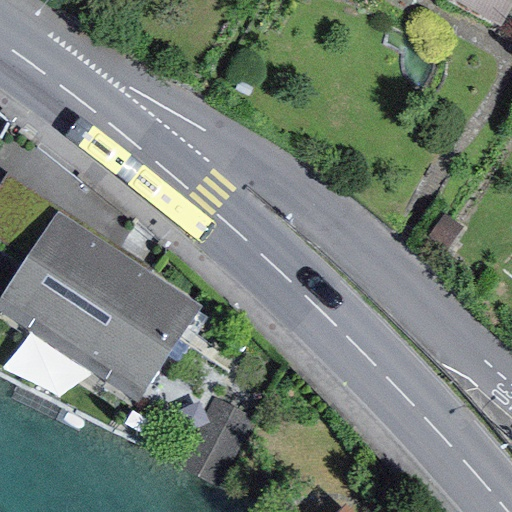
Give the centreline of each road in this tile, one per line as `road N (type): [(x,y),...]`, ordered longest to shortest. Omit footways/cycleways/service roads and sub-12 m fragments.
road 1 (secondary): [(506,511),(284,273),(56,80)]
road 2 (residential): [(56,80),(130,89),(267,167),(511,384)]
